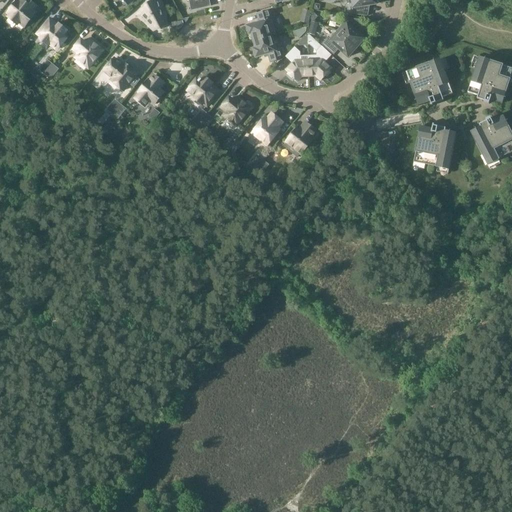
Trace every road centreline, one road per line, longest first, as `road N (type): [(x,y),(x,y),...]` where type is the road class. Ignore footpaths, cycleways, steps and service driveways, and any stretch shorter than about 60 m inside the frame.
road 1 (residential): [(75,0),(147,48),(220,46)]
road 2 (residential): [(397,0),(363,70),(323,95)]
